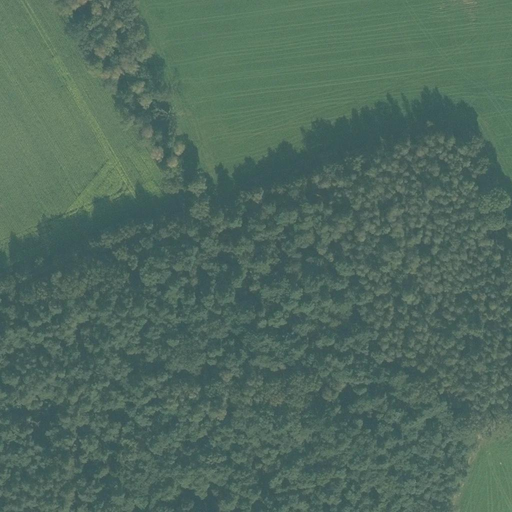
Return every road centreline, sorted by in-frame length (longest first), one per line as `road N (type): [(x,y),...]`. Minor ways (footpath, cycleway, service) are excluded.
road 1 (track): [(106,255),(174,294),(386,355),(429,376),(467,413),(511,428)]
road 2 (track): [(450,118),(95,248)]
road 3 (track): [(70,511),(106,255)]
